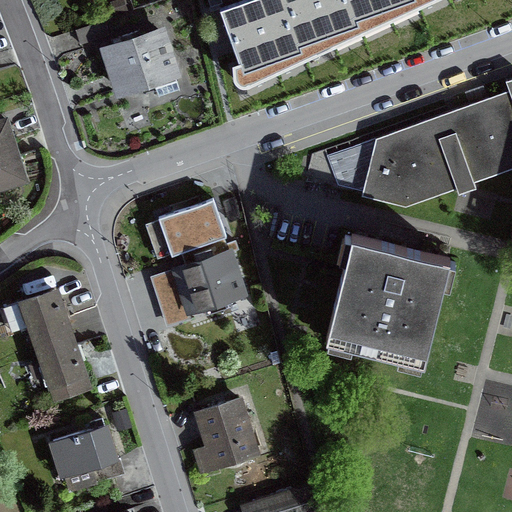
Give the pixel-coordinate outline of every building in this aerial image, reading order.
[(111,0),(116,13),(128,8),(125,0),(111,0)] [(195,7),(192,0),(181,0),(177,1),(181,12),(195,7)] [(251,0),(249,1),(219,11),(243,76),(244,76),(245,81),(258,77),(256,72),(291,59),(294,68),(307,63),(303,54),(315,49),(313,45),(348,33),(350,39),(363,35),(360,28),(373,23),(371,18),(405,6),(406,11),(418,7),(416,2),(418,2),(417,1),(420,0),(251,0)] [(76,28),(80,43),(110,34),(105,19),(76,28)] [(182,71),(165,21),(99,43),(117,93),(137,85),(142,88),(155,84),(159,94),(180,87),(176,75),(182,71)] [(511,78),(504,81),(508,90),(374,138),(360,196),(404,207),(455,189),(457,194),(475,188),(472,182),(511,168),(511,78)] [(0,188),(24,181),(5,120),(0,121),(0,188)] [(159,215),(172,253),(206,242),(227,235),(214,197),(159,215)] [(423,361),(448,259),(401,248),(351,235),(326,337),(423,361)] [(241,294),(228,252),(199,261),(175,269),(189,311),(241,294)] [(75,354),(68,333),(60,310),(54,290),(21,301),(36,343),(55,399),(87,389),(75,354)] [(214,467),(255,454),(237,399),(197,412),(214,467)] [(114,460),(101,418),(52,440),(67,491),(123,474),(119,459),(114,460)] [(312,485),(245,506),(247,511),(318,511),(319,511),(312,485)]
